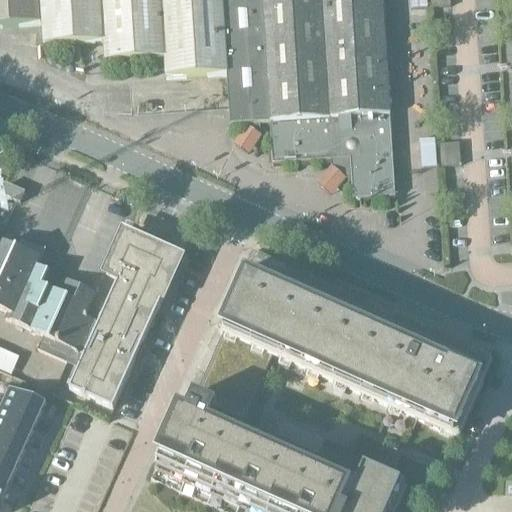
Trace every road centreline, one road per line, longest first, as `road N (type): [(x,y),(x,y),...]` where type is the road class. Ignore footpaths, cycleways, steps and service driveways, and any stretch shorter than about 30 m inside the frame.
road 1 (residential): [(248,214),(113,511)]
road 2 (unclassified): [(511,327),(248,214)]
road 3 (unclassified): [(248,214),(2,106)]
road 4 (residential): [(454,511),(511,385)]
